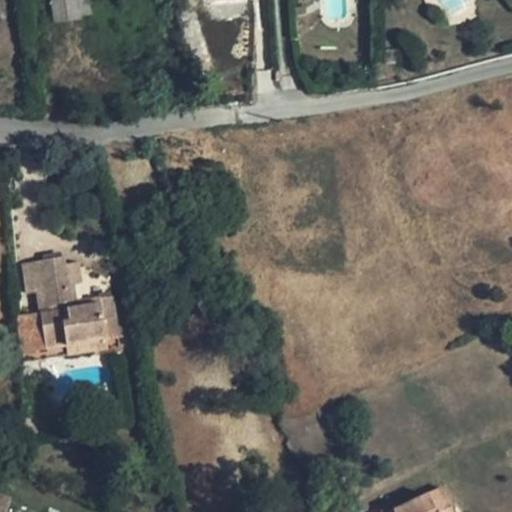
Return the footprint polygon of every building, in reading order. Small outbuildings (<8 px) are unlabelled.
[(77,0),(50,0),(53,22),(80,19),(77,0)] [(67,265),(66,257),(39,261),(44,292),(39,293),(42,315),(47,348),(47,350),(107,340),(121,338),(115,303),(102,304),(79,308),(74,309),(70,285),(67,265)] [(44,292),(39,261),(22,264),(27,295),(39,293),(44,292)] [(67,265),(70,285),(75,284),(84,283),(80,263),(67,265)] [(79,308),(75,284),(70,285),(74,309),(79,308)] [(47,348),(42,315),(19,318),(22,352),(47,348)] [(454,511),(443,488),(394,511),(454,511)] [(0,511),(6,511),(11,501),(0,496),(0,511)]
